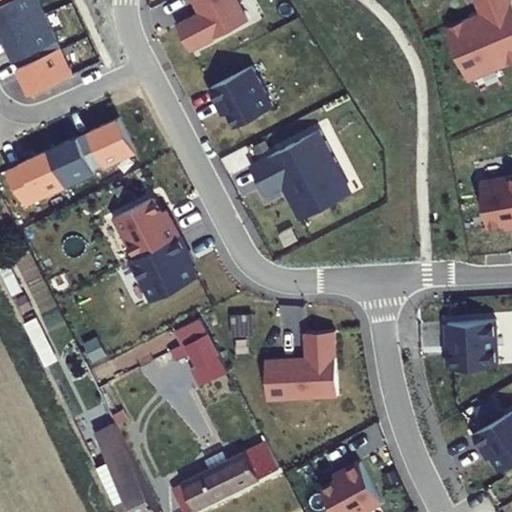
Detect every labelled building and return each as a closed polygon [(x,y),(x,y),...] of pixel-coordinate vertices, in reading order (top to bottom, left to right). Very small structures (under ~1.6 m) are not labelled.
[(0,0),(0,22),(4,33),(46,14),(39,0),(0,0)] [(180,28),(194,54),(252,24),(239,0),(194,0),(203,16),(180,28)] [(511,67),(511,0),(477,0),(484,16),(449,31),(468,76),(499,64),(502,72),(511,67)] [(18,57),(21,65),(61,46),(46,14),(4,33),(16,58),(18,57)] [(32,92),(73,72),(61,46),(21,65),(19,65),(32,92)] [(226,104),(240,130),(278,110),(257,69),(214,92),(222,106),(226,104)] [(91,130),(91,131),(107,164),(108,165),(137,151),(120,116),(91,130)] [(91,131),(80,136),(96,169),(107,164),(91,131)] [(323,133),(254,169),(269,197),(286,189),(305,222),(348,199),(333,169),(340,166),(323,133)] [(79,135),(51,148),(69,185),(97,172),(96,169),(80,136),(79,135)] [(23,163),(10,169),(28,205),(69,185),(51,148),(23,162),(23,163)] [(511,178),(483,184),(492,229),(511,224),(511,178)] [(119,221),(140,261),(185,238),(177,224),(173,226),(160,200),(119,221)] [(156,304),(202,280),(188,253),(192,251),(185,238),(140,261),(135,264),(156,304)] [(499,322),(449,324),(452,370),(502,367),(499,322)] [(179,338),(202,379),(195,383),(205,400),(232,386),(200,327),(179,338)] [(303,336),(309,360),(270,371),(280,409),(348,390),(331,328),(303,336)] [(120,443),(105,415),(81,427),(99,462),(100,462),(115,454),(112,447),(120,443)] [(489,446),(504,473),(511,468),(511,415),(478,435),(486,448),(489,446)] [(260,437),(171,484),(184,508),(273,461),(260,437)] [(125,511),(155,511),(120,443),(112,447),(115,454),(100,462),(103,468),(125,511)] [(352,474),(326,489),(339,511),(373,511),(387,505),(364,463),(350,470),(352,474)] [(125,511),(103,468),(94,473),(113,511),(125,511)]
